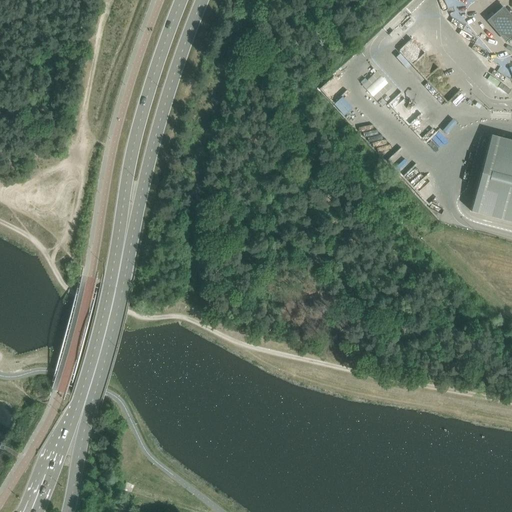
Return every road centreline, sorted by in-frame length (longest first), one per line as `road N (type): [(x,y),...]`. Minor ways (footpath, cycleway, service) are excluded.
road 1 (track): [(0,222),(39,241),(76,296),(148,319),(184,316),(245,346),(511,402)]
road 2 (secondary): [(181,0),(134,141),(91,359),(36,511)]
road 3 (secondary): [(68,511),(154,136),(202,0)]
road 4 (unknown): [(486,115),(458,138),(446,194),(466,221),(511,234)]
